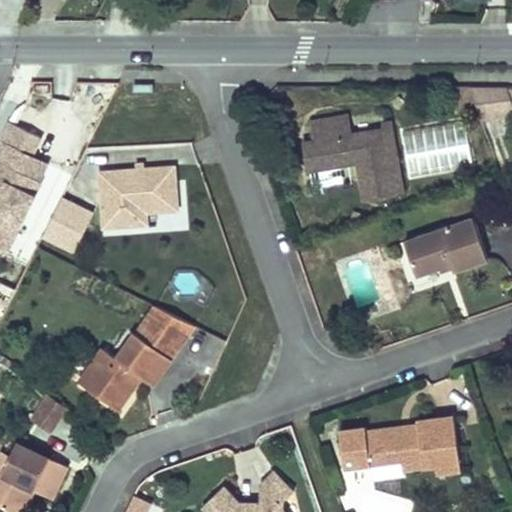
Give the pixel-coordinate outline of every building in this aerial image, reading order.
[(511,121),(511,108),(504,86),(466,87),(479,122),(511,121)] [(312,143),(302,145),(306,173),(355,163),(362,202),(400,194),(388,124),(380,125),(380,130),(349,136),(346,119),(310,126),(312,143)] [(458,120),(403,133),(413,176),(468,163),(458,120)] [(51,159),(8,138),(0,154),(0,243),(1,244),(20,205),(30,210),(46,177),(43,176),(51,159)] [(104,231),(134,230),(133,216),(146,215),(177,212),(174,171),(100,176),(104,231)] [(91,219),(59,203),(42,239),(73,255),(91,219)] [(30,210),(20,205),(1,244),(11,248),(30,210)] [(133,216),(134,230),(147,228),(146,215),(133,216)] [(417,278),(439,270),(451,266),(453,271),(453,273),(488,261),(473,220),(406,245),(417,278)] [(451,266),(439,270),(441,275),(453,271),(451,266)] [(200,270),(178,274),(181,297),(204,293),(200,270)] [(141,328),(179,354),(195,329),(153,309),(141,328)] [(141,328),(135,337),(172,364),(179,354),(141,328)] [(96,378),(88,391),(120,414),(141,383),(152,391),(172,364),(135,337),(117,361),(104,351),(89,373),(96,378)] [(89,373),(80,385),(88,391),(96,378),(89,373)] [(67,412),(49,398),(38,412),(56,427),(67,412)] [(56,427),(38,412),(30,422),(48,436),(56,427)] [(462,471),(455,416),(418,420),(419,425),(420,432),(400,434),(391,428),(368,430),(368,426),(341,429),(346,468),(402,462),(404,470),(438,467),(439,474),(462,471)] [(419,425),(391,428),(400,434),(420,432),(419,425)] [(0,509),(5,511),(13,511),(24,490),(32,493),(50,501),(65,470),(15,446),(0,476),(0,509)] [(226,489),(211,504),(218,511),(287,511),(287,505),(297,495),(276,473),(264,485),(263,504),(263,511),(252,511),(249,504),(242,504),(226,489)] [(364,489),(359,511),(360,511),(409,511),(412,500),(364,489)] [(24,490),(13,511),(23,511),(32,493),(24,490)]
